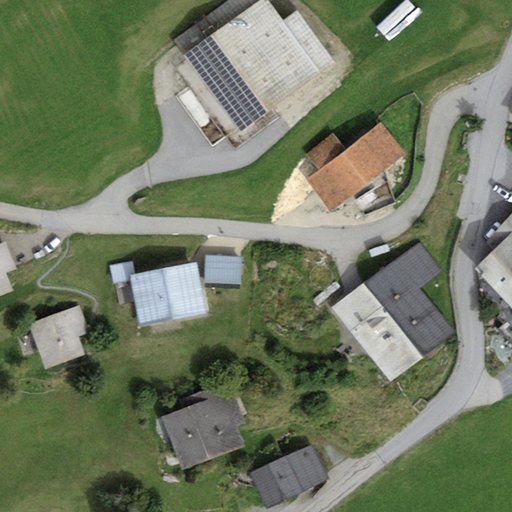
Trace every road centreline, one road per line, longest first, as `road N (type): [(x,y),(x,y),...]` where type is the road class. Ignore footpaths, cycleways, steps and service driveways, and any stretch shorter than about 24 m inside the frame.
road 1 (unclassified): [(499,101),(451,106),(422,193),(381,232),(292,237),(56,223),(0,209)]
road 2 (unclassified): [(499,101),(465,258),(473,345),(461,391),(311,511)]
